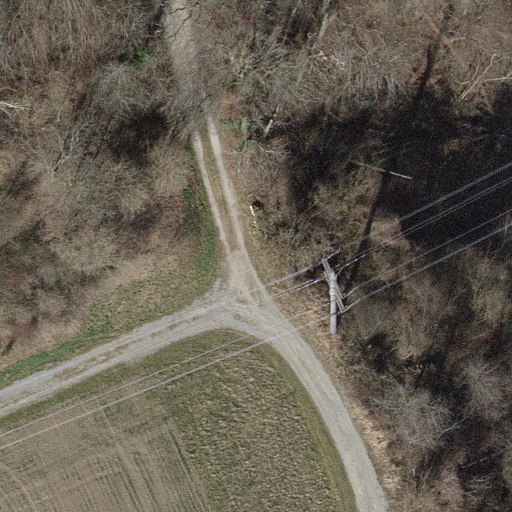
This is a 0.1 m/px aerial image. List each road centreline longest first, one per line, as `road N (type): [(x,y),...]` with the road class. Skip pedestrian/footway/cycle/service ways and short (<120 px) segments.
road 1 (track): [(0,410),(252,290),(319,376),(371,511)]
road 2 (track): [(174,0),(252,290)]
